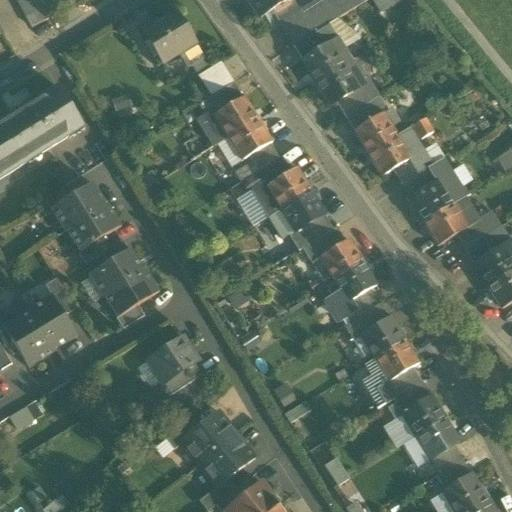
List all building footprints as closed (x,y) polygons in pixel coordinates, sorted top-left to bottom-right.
[(15,0),(20,8),(35,0),(15,0)] [(35,0),(20,8),(26,19),(47,7),(42,0),(35,0)] [(251,0),(263,20),(294,1),(294,0),(251,0)] [(280,27),(293,48),(328,27),(332,25),(337,21),(371,0),(323,0),(315,5),(280,27)] [(371,0),(381,14),(402,1),(401,0),(371,0)] [(53,18),(47,7),(26,19),(32,30),(53,18)] [(163,67),(178,57),(197,46),(178,16),(160,27),(163,32),(147,42),(163,67)] [(361,41),(337,21),(332,25),(328,27),(329,27),(337,41),(344,51),(361,41)] [(160,27),(157,23),(141,33),(147,42),(163,32),(160,27)] [(293,48),(302,63),(330,46),(337,41),(329,27),(293,48)] [(337,41),(330,46),(341,64),(349,60),(344,51),(337,41)] [(206,60),(197,46),(178,57),(187,71),(192,69),(205,61),(206,60)] [(344,68),(341,64),(330,46),(302,63),(316,86),(344,68)] [(198,79),(211,71),(205,61),(192,69),(198,79)] [(346,72),(356,66),(353,62),(344,68),(346,72)] [(211,99),(214,97),(233,85),(221,65),(211,71),(198,79),(211,99)] [(356,66),(346,72),(358,91),(357,92),(366,106),(378,99),(379,98),(367,80),(366,81),(356,66)] [(336,105),(357,92),(358,91),(346,72),(344,68),(316,86),(330,109),(336,105)] [(242,100),(233,85),(214,97),(224,112),(242,100)] [(58,90),(1,125),(27,166),(69,140),(65,135),(80,126),(58,90)] [(336,105),(345,119),(366,106),(357,92),(336,105)] [(217,147),(229,140),(215,117),(224,112),(214,97),(211,99),(199,107),(205,117),(197,122),(214,149),(217,147)] [(112,104),(116,115),(131,110),(127,98),(112,104)] [(378,99),(366,106),(345,119),(354,134),(382,116),(382,118),(388,114),(387,112),(378,99)] [(242,100),(224,112),(215,117),(229,140),(257,123),(242,100)] [(391,109),(387,112),(388,114),(382,118),(391,131),(401,125),(391,109)] [(354,134),(369,156),(396,139),(391,131),(382,118),(382,116),(354,134)] [(414,128),(422,142),(435,135),(426,121),(414,128)] [(271,146),(257,123),(229,140),(243,163),(249,159),(270,146),(271,146)] [(0,182),(27,166),(1,125),(0,125),(0,182)] [(410,130),(396,139),(410,161),(420,176),(428,171),(433,167),(424,153),(410,130)] [(410,161),(396,139),(369,156),(383,179),(392,173),(410,161)] [(217,147),(231,170),(243,163),(229,140),(217,147)] [(436,145),(424,153),(433,167),(444,161),(445,160),(436,145)] [(249,159),(253,164),(235,175),(241,184),(258,173),(259,173),(263,180),(267,188),(288,175),(279,161),(270,146),(249,159)] [(505,175),(511,170),(511,147),(508,151),(511,155),(498,163),(505,175)] [(392,173),(401,187),(420,176),(410,161),(392,173)] [(428,171),(437,185),(453,176),(452,175),(444,161),(433,167),(428,171)] [(452,175),(453,176),(461,189),(469,184),(461,170),(452,175)] [(268,220),(282,211),(309,194),(295,171),(288,175),(267,188),(263,180),(249,189),(252,194),(268,220)] [(428,171),(420,176),(401,187),(410,201),(410,202),(437,185),(428,171)] [(139,181),(146,192),(158,184),(151,173),(139,181)] [(467,198),(461,189),(453,176),(437,185),(452,208),(464,200),(467,198)] [(424,225),(452,208),(437,185),(410,202),(410,201),(409,202),(424,225)] [(67,233),(80,254),(99,242),(121,229),(113,217),(111,218),(106,209),(108,208),(106,206),(105,207),(92,186),(51,211),(65,234),(67,233)] [(265,221),(268,220),(252,194),(235,204),(251,230),(265,221)] [(323,217),(309,194),(282,211),(295,232),(295,233),(323,217)] [(477,222),(464,200),(452,208),(424,225),(437,247),(454,237),(471,226),(477,222)] [(295,232),(282,211),(268,220),(265,221),(280,244),(289,238),(288,237),(295,232)] [(491,214),(477,222),(471,226),(481,241),(501,229),(491,214)] [(298,253),(302,250),(332,232),(323,217),(295,233),(295,232),(288,237),(289,238),(298,253)] [(454,237),(463,252),(481,241),(471,226),(454,237)] [(336,229),(332,232),(302,250),(312,266),(321,260),(320,259),(345,244),(336,229)] [(501,229),(481,241),(463,252),(472,266),(473,265),(491,254),(485,244),(504,232),(501,229)] [(485,244),(491,254),(501,248),(511,264),(511,245),(504,232),(485,244)] [(78,255),(85,265),(102,255),(105,252),(99,242),(80,254),(78,255)] [(102,255),(108,265),(128,252),(122,242),(105,252),(102,255)] [(321,260),(334,282),(362,265),(348,242),(345,244),(320,259),(321,260)] [(488,288),(511,273),(511,264),(501,248),(491,254),(473,265),(488,288)] [(102,299),(104,298),(141,274),(135,265),(137,264),(129,252),(128,252),(108,265),(89,277),(91,281),(102,299)] [(210,274),(218,287),(232,278),(224,265),(210,274)] [(376,288),(362,265),(334,282),(340,292),(348,305),(350,304),(370,291),(376,288)] [(149,283),(151,282),(144,272),(143,273),(149,283)] [(143,273),(141,274),(104,298),(118,320),(137,308),(159,295),(151,282),(149,283),(143,273)] [(511,273),(488,288),(502,312),(511,305),(511,273)] [(52,297),(64,318),(74,312),(56,281),(45,287),(52,297)] [(92,305),(102,299),(91,281),(80,287),(92,305)] [(243,290),(227,300),(234,312),(250,302),(243,290)] [(356,314),(359,319),(379,306),(370,291),(350,304),(356,314)] [(348,305),(340,292),(323,303),(337,325),(342,322),(356,314),(350,304),(348,305)] [(30,311),(31,313),(54,352),(77,338),(64,318),(52,297),(30,311)] [(353,344),(362,339),(361,338),(389,321),(379,306),(359,319),(345,327),(343,328),(353,344)] [(117,321),(123,331),(143,318),(137,308),(118,320),(117,321)] [(55,354),(54,352),(31,313),(3,329),(28,370),(55,354)] [(345,327),(359,319),(356,314),(342,322),(345,327)] [(371,355),(375,361),(403,343),(389,321),(361,338),(362,339),(371,355)] [(253,332),(238,342),(246,353),(261,344),(253,332)] [(363,360),(371,355),(362,339),(353,344),(363,360)] [(148,363),(164,386),(194,366),(197,364),(182,341),(148,363)] [(417,366),(403,343),(375,361),(381,371),(369,378),(360,383),(378,411),(385,407),(394,401),(403,396),(394,381),(411,370),(417,366)] [(0,370),(1,372),(11,366),(0,347),(0,370)] [(363,368),(369,378),(381,371),(375,361),(363,368)] [(164,386),(148,363),(136,371),(151,394),(164,386)] [(164,386),(172,398),(196,381),(202,378),(194,366),(164,386)] [(394,381),(403,396),(422,384),(411,370),(394,381)] [(164,403),(170,413),(203,391),(196,381),(172,398),(164,403)] [(431,397),(422,384),(403,396),(394,401),(402,415),(431,397)] [(285,386),(271,394),(282,411),(295,403),(285,386)] [(404,418),(417,439),(449,419),(442,407),(438,409),(431,397),(402,415),(404,417),(404,418)] [(45,416),(36,403),(26,409),(34,423),(45,416)] [(304,405),(285,416),(291,426),(310,415),(304,405)] [(17,433),(34,423),(26,409),(8,420),(17,433)] [(182,446),(199,468),(237,438),(219,415),(199,430),(181,445),(182,446)] [(417,439),(404,418),(404,417),(382,430),(396,452),(403,448),(417,439)] [(455,428),(449,419),(417,439),(431,461),(432,461),(454,447),(458,445),(450,432),(455,428)] [(166,442),(174,452),(182,446),(181,445),(199,430),(192,421),(166,442)] [(255,461),(237,438),(199,468),(216,490),(217,490),(229,481),(255,461)] [(417,439),(403,448),(416,470),(431,461),(417,439)] [(162,462),(174,452),(166,442),(153,452),(162,462)] [(149,455),(141,446),(127,458),(134,467),(149,455)] [(432,461),(441,476),(463,463),(454,447),(432,461)] [(324,468),(337,488),(349,480),(336,460),(324,468)] [(472,478),(463,463),(441,476),(450,491),(472,478)] [(445,495),(455,511),(466,511),(486,500),(472,478),(450,491),(445,495)] [(199,503),(206,511),(209,511),(236,491),(229,481),(217,490),(216,490),(199,503)] [(215,507),(218,511),(228,511),(251,494),(244,484),(215,507)] [(273,511),(278,508),(271,499),(272,498),(262,485),(251,494),(228,511),(273,511)] [(455,511),(445,495),(429,504),(434,511),(455,511)] [(42,511),(61,511),(70,506),(62,496),(42,511)] [(493,511),(486,500),(466,511),(493,511)] [(345,509),(347,511),(362,511),(356,502),(345,509)]
